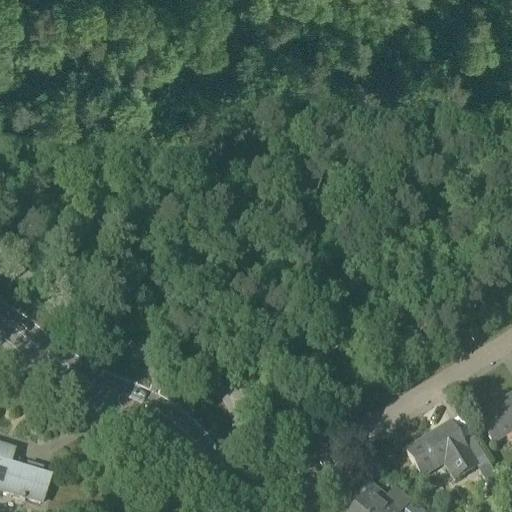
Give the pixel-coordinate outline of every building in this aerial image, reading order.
[(511,397),(476,420),(493,448),(511,435),(511,397)] [(475,471),(462,448),(450,427),(405,455),(421,481),(442,467),(453,484),(475,471)] [(0,495),(40,508),(47,484),(39,481),(41,473),(27,468),(25,476),(8,471),(13,455),(0,450),(0,495)] [(489,469),(478,475),(491,497),(502,490),(489,469)] [(355,511),(404,511),(410,505),(394,492),(385,502),(368,488),(359,498),(364,502),(355,511)]
